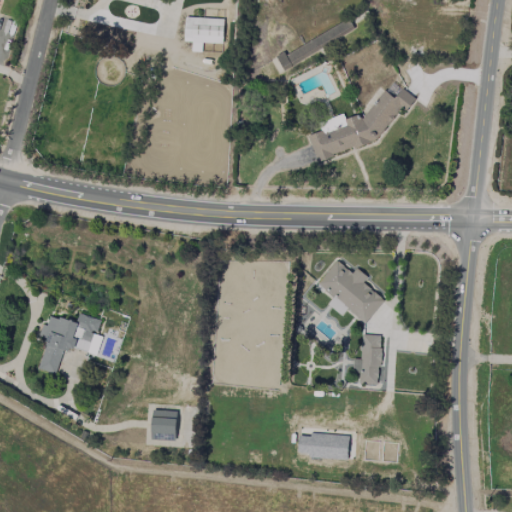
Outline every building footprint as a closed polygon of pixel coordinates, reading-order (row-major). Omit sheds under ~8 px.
[(223,44),(224,19),(185,18),(184,42),(223,44)] [(308,135),(316,163),(332,158),(336,153),(353,148),(375,142),(401,106),(407,110),(415,99),(402,89),(395,99),(383,90),(363,119),(358,115),(346,119),(343,116),(345,127),(324,133),(322,131),(308,135)] [(384,301),(363,282),(367,277),(356,268),(351,273),(337,260),(317,282),(364,324),(384,301)] [(342,316),(347,308),(333,297),(328,305),(342,316)] [(38,370),(56,374),(63,348),(95,355),(100,336),(96,335),(100,319),(78,314),(76,322),(49,316),(47,327),(41,325),(39,337),(46,339),(38,370)] [(378,385),(380,335),(361,335),(360,360),(353,359),(353,373),(359,373),(358,384),(378,385)] [(177,411),(152,411),(151,440),(175,441),(177,411)] [(347,460),(348,437),(331,436),(330,444),(326,444),(326,436),(298,434),(297,452),(308,453),(308,458),(347,460)]
